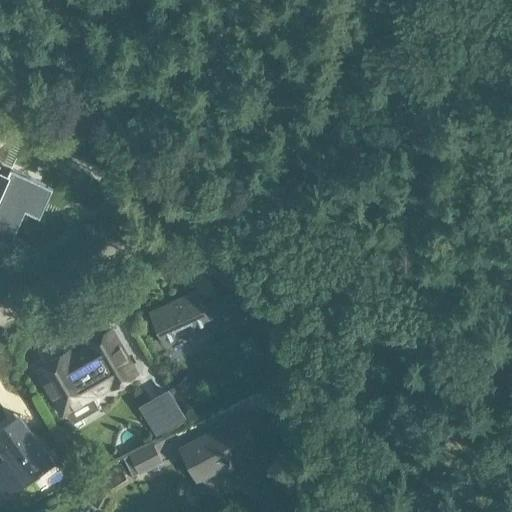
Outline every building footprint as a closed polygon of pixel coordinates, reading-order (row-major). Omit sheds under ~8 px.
[(0,234),(8,239),(21,209),(36,216),(48,188),(53,190),(53,188),(11,169),(8,175),(0,171),(0,234)] [(225,325),(213,301),(202,306),(195,291),(149,311),(165,345),(207,325),(210,332),(225,325)] [(69,351),(39,368),(65,412),(81,403),(78,398),(90,391),(93,396),(95,394),(94,393),(112,382),(114,385),(137,371),(112,329),(89,342),(91,345),(72,356),(69,351)] [(171,391),(157,399),(164,412),(151,420),(158,433),(186,417),(171,391)] [(243,413),(177,446),(195,481),(236,460),(248,485),(271,473),(258,449),(261,448),(243,413)] [(21,414),(5,426),(0,429),(0,446),(8,458),(0,463),(0,499),(54,461),(21,414)] [(150,442),(148,443),(129,453),(129,454),(123,458),(133,475),(139,472),(139,473),(160,462),(150,442)]
